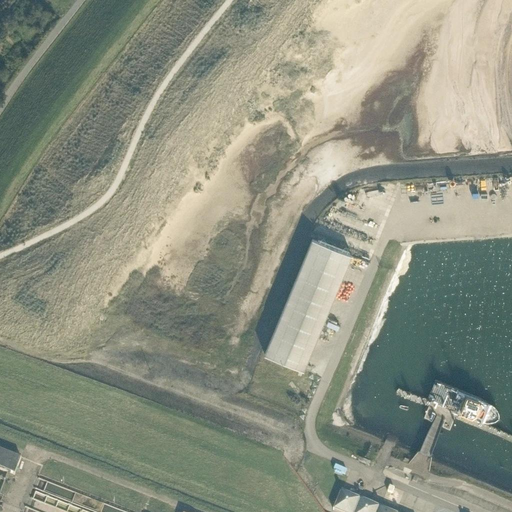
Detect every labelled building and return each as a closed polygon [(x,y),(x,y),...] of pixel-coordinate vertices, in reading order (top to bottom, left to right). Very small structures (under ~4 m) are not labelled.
[(288,296),(328,312),(352,254),(312,238),(288,296)] [(328,312),(288,296),(264,354),(304,370),(328,312)] [(0,506),(2,507),(4,503),(1,502),(4,495),(0,494),(0,493),(8,473),(15,476),(22,459),(0,450),(0,506)] [(339,476),(350,480),(353,473),(342,469),(339,476)] [(393,511),(340,491),(333,510),(338,511),(393,511)]
